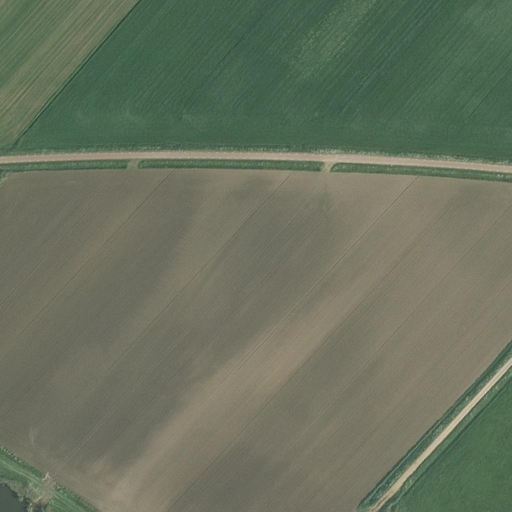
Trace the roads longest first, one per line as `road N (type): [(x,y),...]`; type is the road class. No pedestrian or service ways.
road 1 (unclassified): [(0,161),(292,157),(511,169)]
road 2 (unclassified): [(390,493),(511,360)]
